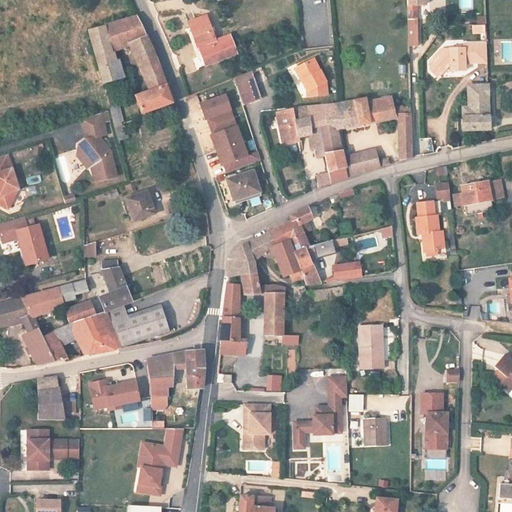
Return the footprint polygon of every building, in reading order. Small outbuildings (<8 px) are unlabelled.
[(416,4),(408,4),(409,47),(417,47),(416,4)] [(187,21),(198,51),(203,49),(209,64),(236,54),(229,35),(215,41),(204,14),(187,21)] [(144,114),(146,113),(164,108),(173,105),(156,54),(133,18),(92,32),(113,135),(127,130),(124,119),(122,120),(113,78),(123,75),(119,53),(113,53),(112,45),(130,41),(143,71),(148,90),(139,93),(144,114)] [(441,49),(429,62),(429,71),(436,78),(449,63),(457,71),(465,71),(465,63),(486,63),(485,43),(463,43),(464,49),(441,49)] [(311,57),(295,66),(303,78),(300,79),(307,91),(307,96),(327,95),(327,81),(311,57)] [(303,78),(295,66),(292,68),(300,79),(303,78)] [(237,77),(246,104),(262,98),(252,71),(237,77)] [(462,133),(489,130),(489,87),(468,90),(467,111),(461,112),(462,133)] [(225,94),(199,103),(203,113),(206,120),(208,120),(212,118),(215,125),(234,118),(225,94)] [(393,99),(367,100),(370,120),(394,117),(397,161),(412,157),(409,107),(393,108),(393,99)] [(367,100),(337,102),(338,117),(323,120),(324,127),(337,125),(370,120),(367,100)] [(329,159),(324,127),(323,120),(338,117),(337,102),(277,107),(286,149),(303,147),(303,145),(313,144),(314,150),(321,150),(323,160),(329,159)] [(164,108),(146,113),(147,117),(152,119),(163,116),(166,112),(164,108)] [(103,113),(86,118),(90,138),(86,139),(79,143),(77,149),(90,166),(94,165),(98,182),(115,178),(110,153),(111,153),(99,137),(107,135),(103,113)] [(212,118),(208,120),(214,135),(218,134),(215,125),(212,118)] [(234,118),(215,125),(218,134),(214,135),(212,136),(214,143),(217,151),(243,141),(234,118)] [(324,127),(329,159),(332,181),(333,186),(359,176),(378,168),(375,149),(343,158),(337,125),(324,127)] [(243,141),(217,151),(220,160),(223,167),(225,166),(229,164),(232,173),(260,163),(256,151),(247,154),(243,141)] [(87,169),(90,166),(77,149),(75,155),(87,169)] [(19,191),(9,155),(0,157),(0,205),(7,210),(13,200),(12,193),(18,191),(19,191)] [(253,172),(227,181),(234,201),(260,192),(253,172)] [(40,175),(27,177),(28,184),(41,183),(40,175)] [(502,198),(498,181),(460,188),(461,194),(453,195),(455,207),(463,206),(465,216),(491,211),(489,201),(502,198)] [(436,201),(450,200),(448,182),(435,183),(436,201)] [(339,199),(354,195),(353,189),(338,193),(339,199)] [(156,213),(149,191),(128,197),(134,220),(156,213)] [(259,197),(249,199),(250,206),(260,204),(259,197)] [(423,235),(425,254),(435,253),(435,250),(443,249),(441,231),(438,232),(436,218),(432,218),(430,202),(418,204),(420,219),(417,219),(418,236),(423,235)] [(281,241),(295,237),(305,235),(301,221),(313,217),(310,207),(298,212),(300,217),(272,229),(275,242),(281,241)] [(16,231),(27,228),(24,216),(0,223),(0,237),(1,242),(18,238),(16,231)] [(46,259),(38,225),(27,228),(16,231),(18,238),(20,249),(23,249),(27,264),(46,259)] [(382,238),(393,236),(391,227),(380,229),(382,238)] [(275,242),(272,229),(252,237),(234,246),(230,262),(238,262),(240,274),(241,285),(242,299),(260,297),(258,248),(275,242)] [(323,232),(306,236),(311,247),(330,242),(323,232)] [(311,247),(306,236),(305,235),(295,237),(306,280),(318,279),(312,258),(335,251),(333,246),(345,242),(345,237),(330,242),(311,247)] [(306,280),(295,237),(281,241),(293,281),(306,280)] [(97,254),(97,240),(86,243),(86,254),(97,254)] [(421,271),(419,258),(408,260),(410,272),(421,271)] [(128,304),(115,270),(115,263),(98,262),(100,270),(110,293),(98,297),(105,312),(123,306),(128,304)] [(227,275),(240,274),(238,262),(230,262),(227,275)] [(336,279),(358,277),(356,262),(335,266),(336,279)] [(57,287),(61,298),(87,291),(84,281),(57,287)] [(61,298),(57,287),(42,291),(24,297),(34,317),(63,303),(61,298)] [(345,298),(345,288),(328,290),(330,300),(345,298)] [(243,347),(242,290),(232,289),(225,341),(223,361),(249,361),(249,347),(243,347)] [(54,363),(42,335),(38,326),(34,317),(24,297),(0,304),(0,325),(22,321),(27,333),(22,337),(37,366),(54,363)] [(292,298),(269,302),(268,344),(290,342),(292,298)] [(94,315),(88,299),(63,306),(69,323),(94,315)] [(161,307),(126,319),(123,306),(105,312),(121,349),(131,346),(171,333),(161,307)] [(57,329),(42,335),(54,363),(69,360),(61,346),(75,341),(86,357),(121,349),(105,312),(94,315),(69,323),(57,329)] [(55,323),(38,326),(42,335),(57,329),(55,323)] [(384,369),(383,325),(359,326),(360,370),(384,369)] [(187,390),(201,390),(204,377),(203,353),(160,357),(147,359),(151,403),(166,402),(166,371),(188,371),(187,390)] [(498,369),(494,374),(503,382),(501,384),(510,392),(511,390),(511,360),(506,355),(495,367),(498,369)] [(459,370),(449,370),(449,380),(459,380),(459,370)] [(221,374),(220,383),(231,383),(232,375),(221,374)] [(38,379),(39,391),(57,387),(55,376),(38,379)] [(329,398),(341,398),(347,398),(347,395),(347,378),(328,378),(329,398)] [(107,379),(89,383),(95,408),(108,405),(109,409),(122,406),(121,403),(139,399),(135,381),(108,386),(107,379)] [(62,386),(57,387),(39,391),(41,422),(67,417),(62,386)] [(447,413),(443,414),(443,394),(422,394),(422,414),(426,414),(427,450),(448,450),(447,413)] [(347,398),(347,409),(364,409),(363,395),(347,395),(347,398)] [(329,398),(329,407),(341,407),(341,398),(329,398)] [(270,436),(270,405),(243,406),(244,427),(250,427),(250,435),(248,435),(244,439),(245,452),(265,451),(265,436),(270,436)] [(304,433),(313,432),(320,432),(320,435),(332,435),(332,434),(341,433),(341,407),(329,407),(316,407),(316,422),(294,423),(294,441),(304,441),(304,433)] [(385,447),(384,418),(364,418),(364,447),(385,447)] [(153,428),(164,429),(164,421),(154,420),(153,428)] [(66,440),(49,441),(48,431),(29,432),(30,469),(50,468),(49,457),(67,457),(66,440)] [(165,447),(142,443),(140,457),(147,458),(145,468),(141,467),(137,492),(159,496),(162,480),(160,479),(161,472),(162,465),(165,465),(176,467),(182,435),(167,432),(165,447)] [(480,451),(481,438),(471,437),(470,451),(480,451)] [(147,458),(140,457),(138,467),(141,467),(145,468),(147,458)] [(427,470),(445,468),(445,458),(426,460),(427,470)] [(511,484),(500,484),(499,499),(511,499),(511,484)] [(377,499),(376,511),(396,511),(398,501),(377,499)] [(37,502),(36,511),(59,511),(60,502),(37,502)] [(271,511),(271,504),(238,502),(237,511),(274,511),(275,511),(271,511)]
